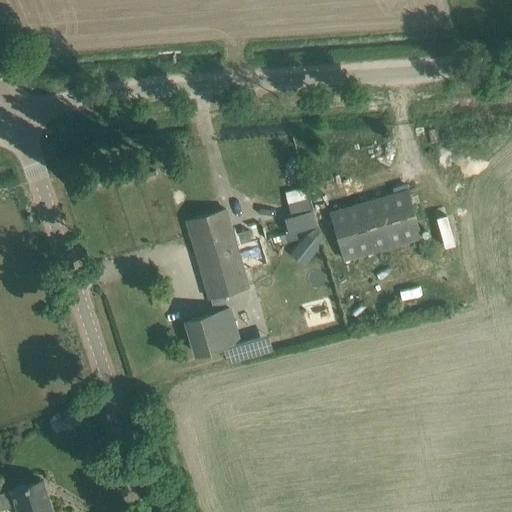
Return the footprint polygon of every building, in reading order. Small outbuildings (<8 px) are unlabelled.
[(121,179),(110,182),(113,196),(125,194),(121,179)] [(330,212),(336,231),(344,259),(421,237),(407,189),(330,212)] [(246,228),(232,233),(225,209),(187,220),(210,297),(248,286),(239,255),(254,250),(246,228)] [(306,233),(298,243),(312,254),(322,241),(317,224),(306,233)] [(288,233),(281,235),(283,242),(297,238),(295,231),(288,233)] [(214,312),(207,315),(187,320),(197,353),(224,345),(223,343),(238,339),(234,325),(219,330),(214,312)] [(51,511),(41,480),(12,489),(0,492),(0,509),(0,510),(17,504),(19,511),(48,511),(51,511)]
